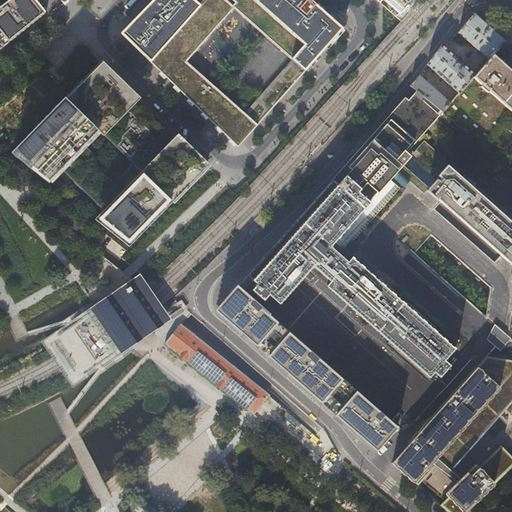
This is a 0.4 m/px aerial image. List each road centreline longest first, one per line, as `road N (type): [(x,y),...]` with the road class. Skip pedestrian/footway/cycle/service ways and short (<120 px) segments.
road 1 (residential): [(419,511),(205,311),(201,293),(323,177),(468,0)]
road 2 (residential): [(124,0),(104,21),(108,47),(225,162),(240,165),(361,26)]
road 3 (unknown): [(442,398),(317,297)]
